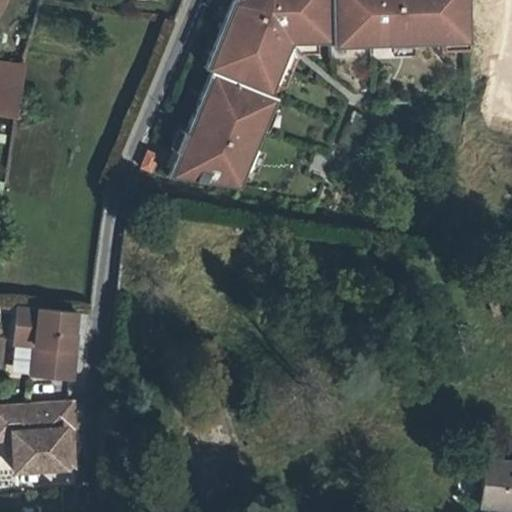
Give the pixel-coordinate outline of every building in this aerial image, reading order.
[(235,188),(259,129),(255,127),(262,108),(256,105),(261,94),(259,93),(270,66),(275,68),(285,45),(312,45),(312,37),(325,38),(325,45),(442,45),(442,53),(468,53),(463,0),(227,0),(201,65),(208,68),(179,138),(163,176),(200,182),(203,175),(235,188)] [(15,116),(22,64),(0,61),(0,115),(14,117),(15,116)] [(153,155),(143,151),(136,169),(146,172),(153,155)] [(79,310),(21,303),(16,340),(37,343),(33,373),(73,378),(78,348),(74,347),(79,310)] [(78,398),(0,401),(0,435),(13,435),(15,467),(78,464),(77,444),(70,445),(69,425),(79,425),(78,398)] [(511,460),(483,457),(477,503),(511,506),(511,460)] [(182,508),(179,471),(152,474),(155,510),(182,508)]
